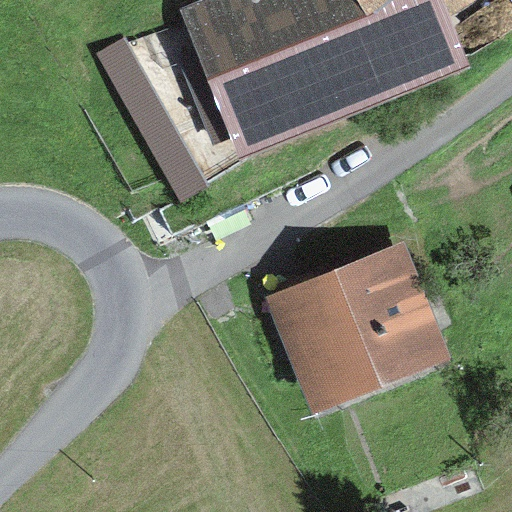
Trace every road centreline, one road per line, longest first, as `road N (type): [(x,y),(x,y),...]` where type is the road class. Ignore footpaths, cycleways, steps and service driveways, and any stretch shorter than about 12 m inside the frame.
road 1 (track): [(511,75),(342,196),(133,298)]
road 2 (unclassified): [(0,215),(71,225),(102,246),(133,298),(115,343),(0,449)]
